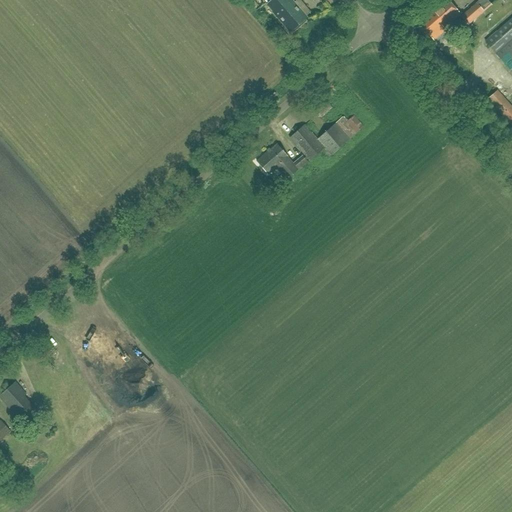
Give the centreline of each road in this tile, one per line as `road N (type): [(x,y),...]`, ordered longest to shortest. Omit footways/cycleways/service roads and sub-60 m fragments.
road 1 (unclassified): [(0,354),(376,26)]
road 2 (unclassified): [(511,172),(376,26)]
